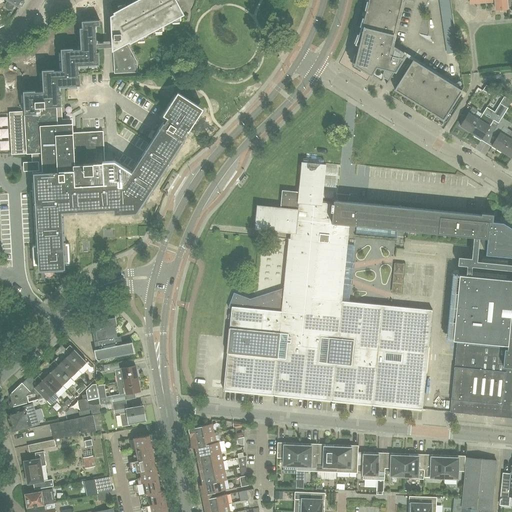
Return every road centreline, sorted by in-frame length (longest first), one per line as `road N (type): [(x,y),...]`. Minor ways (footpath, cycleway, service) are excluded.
road 1 (residential): [(511,440),(167,410)]
road 2 (secondary): [(300,59),(195,180),(153,279)]
road 3 (secondary): [(171,280),(199,208),(230,161),(316,68)]
road 4 (residential): [(511,186),(316,68)]
road 5 (residential): [(0,377),(87,294),(153,279)]
road 6 (secondary): [(153,279),(147,330),(167,410)]
road 7 (secondary): [(167,410),(163,328),(171,280)]
